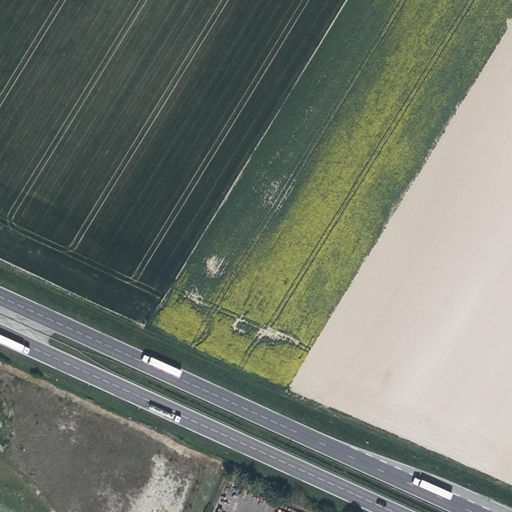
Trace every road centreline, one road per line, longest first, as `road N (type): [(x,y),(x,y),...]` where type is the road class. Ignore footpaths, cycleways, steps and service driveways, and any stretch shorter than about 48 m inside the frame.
road 1 (primary): [(472,511),(0,296)]
road 2 (primary): [(0,330),(394,511)]
